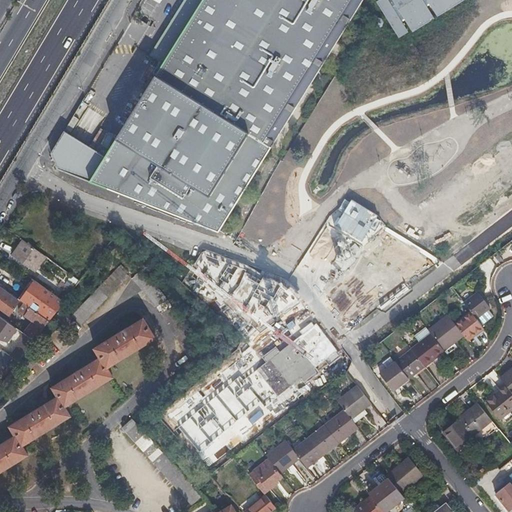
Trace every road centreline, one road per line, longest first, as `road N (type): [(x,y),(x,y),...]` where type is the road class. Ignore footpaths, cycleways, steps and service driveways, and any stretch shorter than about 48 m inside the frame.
road 1 (residential): [(0,417),(120,305),(146,305),(166,332),(167,366),(23,502)]
road 2 (unknown): [(237,239),(267,186),(282,183),(388,250),(425,284)]
road 3 (residential): [(19,162),(76,196),(211,243)]
road 4 (unknown): [(511,217),(346,345)]
road 5 (secondary): [(19,162),(122,0)]
road 6 (unknown): [(346,345),(197,455)]
road 7 (unknown): [(346,345),(291,275),(211,243)]
road 8 (motorway): [(0,139),(83,0)]
road 9 (residential): [(411,421),(484,363),(511,316)]
road 10 (residential): [(308,511),(323,490),(411,421)]
